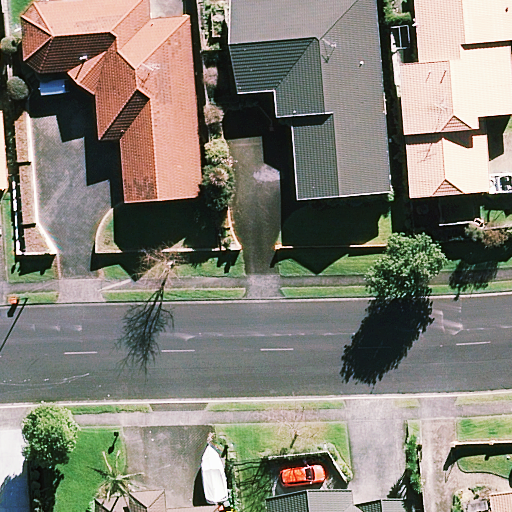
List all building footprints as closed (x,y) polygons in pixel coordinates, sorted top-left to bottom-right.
[(155,21),(153,0),(125,0),(34,6),(38,74),(73,72),(104,98),(107,140),(130,139),(134,204),(206,199),(194,18),(155,21)] [(393,195),(381,0),(242,0),(248,94),(284,92),(286,118),(303,117),(308,200),(393,195)] [(511,0),(424,0),(429,65),(411,67),(420,199),(495,193),(490,118),(511,116),(511,0)] [(0,190),(8,190),(0,73),(0,190)] [(379,511),(353,511),(352,499),(272,509),(272,511),(415,511),(415,508),(379,511)] [(511,511),(511,501),(492,505),(493,511),(511,511)]
